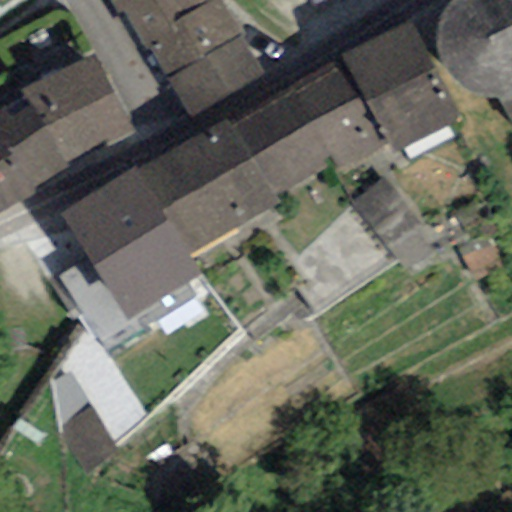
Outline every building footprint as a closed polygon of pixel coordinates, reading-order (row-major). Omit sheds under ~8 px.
[(122,10),(176,109),(231,80),(188,0),(100,0),(109,17),(122,10)] [(511,0),(453,0),(442,17),(441,45),(452,70),(475,85),(508,86),(511,94),(511,0)] [(362,137),(418,110),(381,34),(325,61),(358,128),(362,137)] [(73,158),(137,122),(96,49),(32,85),(38,95),(73,158)] [(358,128),(325,61),(274,88),(312,154),(358,128)] [(248,190),(312,154),(274,88),(210,125),(248,190)] [(0,210),(73,158),(38,95),(14,111),(6,101),(0,104),(0,210)] [(154,245),(248,190),(210,125),(116,180),(154,245)] [(101,311),(170,269),(154,245),(115,181),(47,222),(101,311)]
